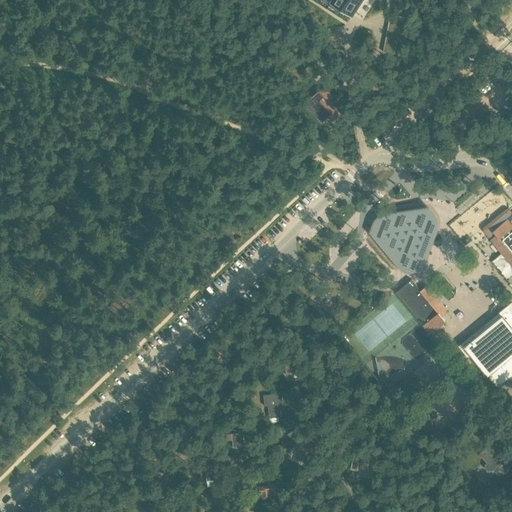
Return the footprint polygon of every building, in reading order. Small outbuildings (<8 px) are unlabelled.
[(331,0),(331,1),(352,14),(360,0),(331,0)] [(317,58),(316,59),(324,65),(328,59),(320,53),(320,54),(317,58)] [(319,91),(305,104),(322,122),(329,116),(333,121),(342,114),(333,104),(337,100),(325,86),(319,91)] [(379,214),(375,219),(370,229),(379,240),(382,243),(403,268),(406,270),(413,271),(416,271),(422,269),(439,223),(440,220),(439,216),(438,213),(431,204),(413,207),(389,211),(384,212),(379,214)] [(494,230),(511,214),(511,211),(508,206),(482,227),(494,242),(500,237),(494,230)] [(511,214),(494,230),(500,237),(494,242),(502,253),(506,251),(511,258),(511,214)] [(420,290),(416,286),(417,285),(412,278),(396,291),(430,333),(446,320),(439,312),(445,307),(427,284),(420,290)] [(510,303),(459,345),(468,357),(472,354),(498,387),(511,375),(511,301),(511,303),(510,303)] [(297,356),(283,358),(285,372),(300,370),(297,356)] [(281,392),(263,395),(265,406),(268,406),(269,418),(281,416),(280,409),(284,409),(281,392)] [(428,412),(423,426),(434,431),(440,416),(428,412)] [(487,424),(481,426),(483,434),(490,432),(487,424)] [(239,432),(227,434),(227,440),(232,439),(233,446),(234,447),(240,447),(240,445),(244,445),(243,430),(238,431),(239,432)] [(313,440),(295,442),(297,460),(307,459),(306,451),(314,450),(313,440)] [(511,461),(493,440),(480,453),(479,453),(496,472),(500,469),(503,472),(505,471),(505,472),(508,469),(507,469),(511,464),(511,461)] [(376,453),(361,451),(358,471),(374,473),(376,453)] [(217,469),(221,469),(220,463),(205,464),(206,479),(217,479),(217,469)] [(271,489),(274,489),(273,483),(267,484),(268,485),(259,486),(260,498),(272,497),(271,489)]
